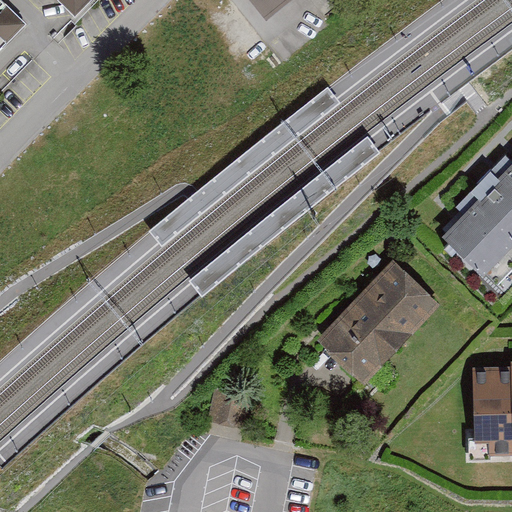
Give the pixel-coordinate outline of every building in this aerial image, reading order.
[(0,0),(0,53),(28,25),(1,0),(0,0)] [(63,0),(81,17),(97,0),(63,0)] [(285,0),(259,0),(270,13),(285,0)] [(328,87),(148,231),(162,248),(341,103),(328,87)] [(368,137),(189,282),(204,298),(381,153),(368,137)] [(511,179),(450,246),(491,285),(511,263),(511,179)] [(331,342),(367,376),(434,305),(398,271),(331,342)] [(511,371),(478,373),(480,454),(511,452),(511,371)]
